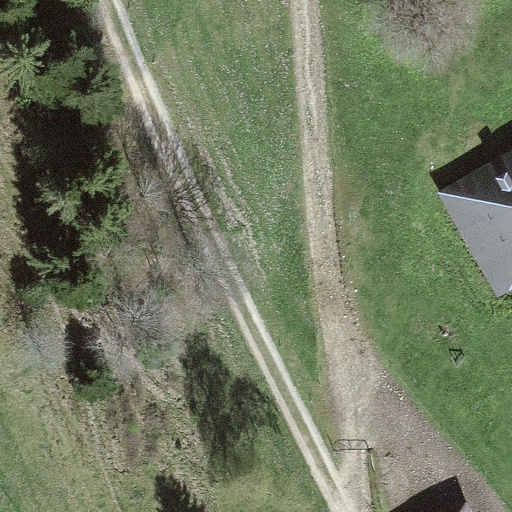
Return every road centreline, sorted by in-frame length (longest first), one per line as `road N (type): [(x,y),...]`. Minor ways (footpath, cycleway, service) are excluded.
road 1 (track): [(344,511),(193,200),(109,0)]
road 2 (track): [(301,0),(324,266),(356,421),(347,511)]
